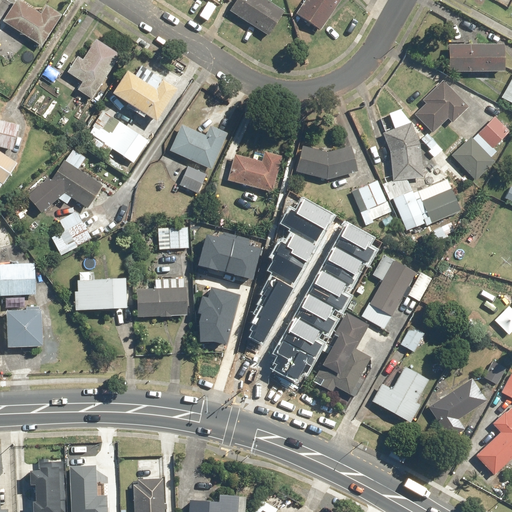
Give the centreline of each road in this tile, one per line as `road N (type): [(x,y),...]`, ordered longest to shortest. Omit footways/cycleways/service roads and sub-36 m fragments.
road 1 (primary): [(0,408),(115,406),(221,419),(277,437),(420,511)]
road 2 (residential): [(130,0),(233,71),(290,95),(334,88),(353,75),(402,0)]
